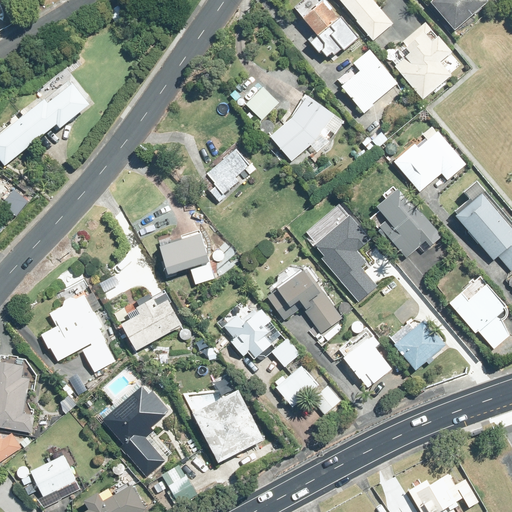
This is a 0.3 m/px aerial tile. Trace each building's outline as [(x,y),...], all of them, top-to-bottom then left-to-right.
[(361,21),(359,22),(375,41),(395,24),(374,0),(341,0),(347,6),(348,5),(361,21)] [(435,0),(430,5),(454,33),(488,3),(484,0),(435,0)] [(325,52),(330,58),(335,54),(337,56),(345,49),(347,51),(362,38),(344,16),(341,19),(333,10),(332,10),(326,2),(307,19),(321,36),(313,43),(322,54),(325,52)] [(119,5),(108,12),(116,23),(126,16),(119,5)] [(453,57),(451,55),(455,52),(441,36),(439,38),(427,24),(404,43),(412,52),(396,66),(425,100),(454,76),(443,62),(447,58),(449,61),(453,57)] [(372,51),(339,80),(344,86),(343,87),(367,115),(376,107),(374,105),(400,84),(372,51)] [(45,99),(0,135),(0,158),(5,166),(57,124),(61,129),(91,105),(73,84),(49,104),(45,99)] [(264,86),(247,104),(263,120),(281,103),(264,86)] [(295,119),(272,138),(293,162),(318,142),(336,115),(310,97),(295,119)] [(454,176),(457,174),(468,165),(441,132),(439,134),(434,128),(425,136),(430,141),(421,149),(417,145),(396,162),(421,192),(444,174),(449,180),(454,176)] [(383,132),(373,140),(380,148),(390,140),(383,132)] [(369,138),(364,142),(371,152),(377,147),(369,138)] [(369,154),(365,149),(359,154),(363,159),(369,154)] [(238,150),(202,180),(221,203),(228,196),(226,193),(240,182),(237,178),(252,166),(238,150)] [(511,226),(506,219),(509,216),(480,182),(466,194),(472,200),(457,212),(461,217),(460,218),(496,262),(501,258),(511,271),(511,226)] [(201,190),(195,195),(200,200),(206,194),(201,190)] [(390,221),(382,228),(384,230),(382,232),(391,243),(394,241),(408,258),(421,247),(425,252),(444,236),(415,202),(413,204),(401,190),(380,208),(390,221)] [(327,218),(321,211),(308,223),(314,230),(327,218)] [(321,258),(357,300),(375,285),(360,267),(365,263),(356,252),(370,240),(349,215),(314,245),(324,256),(321,258)] [(203,235),(162,249),(172,276),(212,263),(203,235)] [(225,264),(216,271),(221,277),(230,270),(225,264)] [(272,294),(268,297),(286,321),(303,308),(322,334),(344,318),(320,286),(322,285),(319,281),(321,279),(309,264),(303,268),(291,266),(279,275),(277,288),(270,293),(272,294)] [(100,284),(105,293),(115,288),(117,292),(123,289),(116,275),(100,284)] [(453,305),(478,334),(481,333),(496,350),(511,336),(504,322),(505,321),(507,319),(509,318),(509,316),(509,314),(510,312),(509,311),(508,309),(510,308),(491,286),(482,293),(477,286),(467,295),(465,294),(453,305)] [(117,362),(106,343),(108,342),(100,329),(104,327),(96,312),(105,307),(96,292),(87,297),(86,295),(78,300),(72,298),(65,302),(64,307),(51,314),(58,327),(43,335),(51,351),(53,350),(59,362),(83,349),(96,373),(117,362)] [(157,299),(129,316),(132,321),(124,326),(139,353),(185,326),(170,300),(160,305),(157,299)] [(256,361),(274,346),(267,338),(273,334),(267,328),(274,322),(264,310),(260,314),(256,310),(244,321),(240,316),(226,328),(236,340),(233,343),(245,357),(250,354),(256,361)] [(427,321),(397,346),(418,371),(428,363),(431,365),(436,361),(434,358),(448,346),(427,321)] [(285,336),(278,329),(270,337),(277,344),(285,336)] [(372,340),(346,360),(363,381),(363,380),(370,388),(376,384),(377,385),(396,370),(379,348),(383,345),(377,337),(372,341),(372,340)] [(289,339),(273,353),(287,368),(302,355),(289,339)] [(25,368),(0,362),(0,427),(33,434),(36,417),(26,415),(32,379),(23,378),(25,368)] [(303,366),(278,387),(295,408),(321,387),(303,366)] [(78,375),(69,380),(78,394),(87,389),(78,375)] [(127,446),(123,450),(148,477),(167,461),(148,441),(157,433),(154,430),(170,415),(168,414),(171,411),(154,392),(151,394),(144,387),(143,389),(140,385),(103,419),(127,446)] [(330,385),(313,399),(326,415),(343,401),(330,385)] [(263,443),(267,442),(243,392),(227,400),(221,390),(184,393),(195,418),(197,417),(221,465),(257,447),(258,449),(264,446),(263,443)] [(483,428),(471,432),(473,437),(484,433),(483,428)] [(0,464),(23,449),(14,435),(5,440),(0,433),(0,464)] [(28,438),(21,443),(25,449),(32,443),(28,438)] [(50,463),(33,472),(45,497),(39,500),(46,509),(64,501),(63,500),(83,490),(77,480),(80,479),(75,468),(79,466),(70,447),(47,458),(50,463)] [(109,452),(103,457),(108,463),(114,458),(109,452)] [(181,466),(164,476),(174,494),(191,484),(181,466)] [(456,511),(455,510),(461,506),(459,502),(466,499),(472,509),(481,504),(467,481),(457,487),(450,474),(432,485),(429,481),(411,492),(422,511),(456,511)] [(31,477),(23,481),(26,487),(34,482),(31,477)] [(33,485),(27,488),(31,496),(37,492),(33,485)] [(88,504),(92,511),(91,511),(148,511),(150,511),(134,487),(106,503),(102,496),(88,504)]
